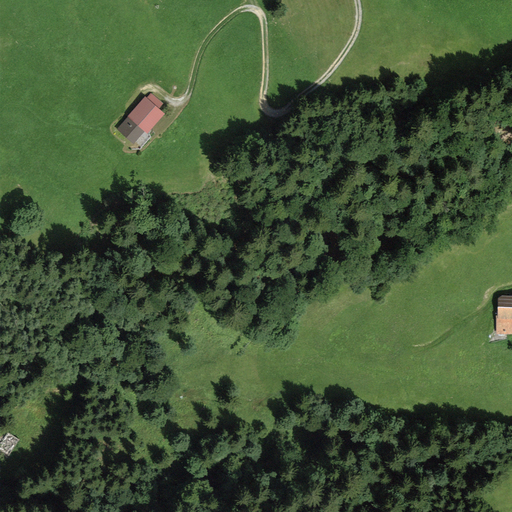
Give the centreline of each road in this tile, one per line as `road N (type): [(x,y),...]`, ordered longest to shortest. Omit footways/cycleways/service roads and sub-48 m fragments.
road 1 (track): [(356,0),(359,20),(336,65),(280,110),(264,108),(263,17),(253,8),(238,11),(203,44),(179,103)]
road 2 (track): [(0,107),(26,109),(54,128),(112,119),(144,90),(179,103)]
